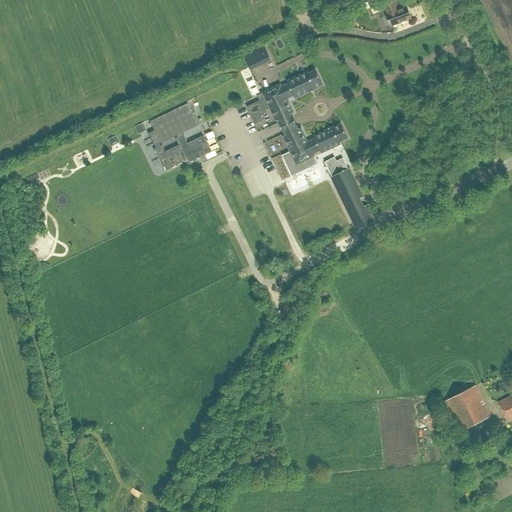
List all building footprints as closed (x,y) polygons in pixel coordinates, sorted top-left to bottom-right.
[(329,10),(338,8),(335,0),(322,0),(326,9),(329,8),(329,10)] [(362,4),(364,10),(371,8),(373,13),(379,11),(375,0),(367,0),(368,2),(362,4)] [(400,9),(396,0),(381,0),(379,1),(383,11),(386,9),(387,13),(386,14),(391,27),(408,20),(403,8),(400,9)] [(264,62),(261,55),(268,52),(265,46),(243,56),(249,69),(264,62)] [(280,124),(294,118),(292,114),(294,113),(287,99),(294,95),(296,98),(309,92),(315,90),(315,89),(323,85),(316,70),(308,73),(307,72),(287,81),(289,84),(282,87),(280,84),(262,93),(276,121),(278,120),(280,124)] [(187,103),(149,122),(160,143),(197,125),(187,103)] [(297,125),(283,132),(285,136),(283,137),(296,165),(315,157),(313,154),(320,151),(322,153),(341,144),(340,142),(348,138),(341,123),(332,127),(326,129),(326,130),(314,136),(315,139),(308,142),(301,128),(299,129),(297,125)] [(139,127),(143,137),(149,134),(145,124),(139,127)] [(118,142),(115,136),(107,140),(111,146),(118,142)] [(370,215),(372,214),(368,206),(363,208),(360,200),(364,198),(359,188),(358,188),(348,169),(332,177),(342,196),(340,197),(353,223),(357,231),(374,222),(370,215)] [(492,416),(476,384),(445,401),(460,432),(492,416)] [(511,419),(511,394),(498,402),(508,422),(511,419)]
